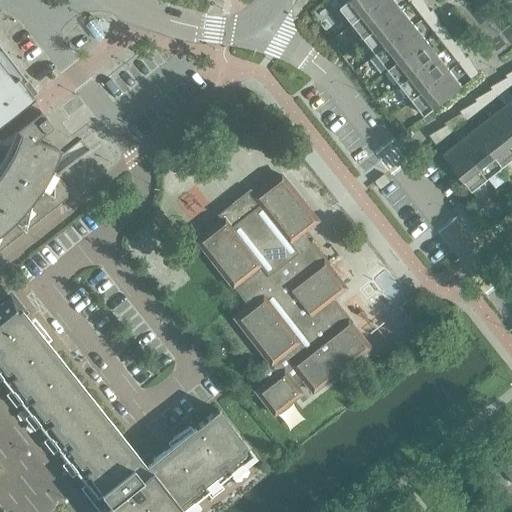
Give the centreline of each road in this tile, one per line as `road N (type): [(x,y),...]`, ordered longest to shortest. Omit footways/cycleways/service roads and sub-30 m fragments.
road 1 (tertiary): [(474,258),(325,72),(256,37)]
road 2 (residential): [(96,242),(40,287),(142,414),(199,370)]
road 3 (residential): [(46,22),(52,46),(142,172),(133,209),(96,242)]
road 4 (residential): [(199,370),(96,242)]
road 5 (tertiary): [(256,37),(179,25),(120,0)]
